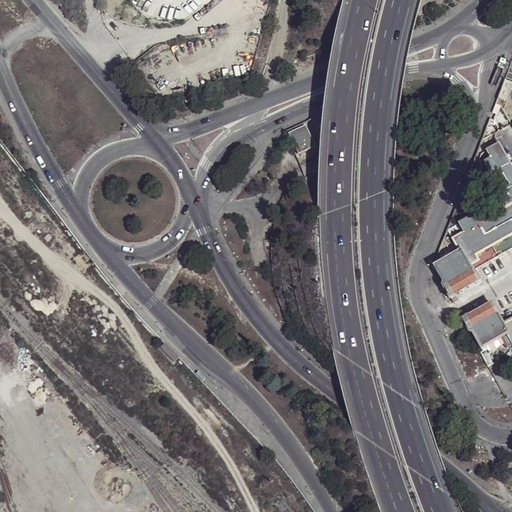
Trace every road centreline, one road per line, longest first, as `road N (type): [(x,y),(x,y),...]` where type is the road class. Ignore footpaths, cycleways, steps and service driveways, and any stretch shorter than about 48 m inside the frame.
road 1 (motorway): [(365,0),(339,120),(337,209),(355,364),(402,511)]
road 2 (motorway): [(437,511),(384,343),(375,271),(378,123),(400,0)]
road 3 (primary): [(492,511),(294,359),(237,291),(192,199)]
road 4 (unclassified): [(511,435),(490,434),(469,414),(416,291),(416,273),(483,104)]
road 5 (primary): [(100,245),(260,408),(330,511)]
road 6 (tertiary): [(444,35),(158,143)]
road 7 (tertiary): [(192,199),(224,144),(402,71),(439,66)]
road 8 (primary): [(158,143),(31,0)]
road 9 (primary): [(0,69),(79,216)]
road 10 (track): [(0,381),(73,511)]
road 11 (primary): [(158,143),(97,161),(84,178),(79,216)]
road 12 (primary): [(100,245),(136,255),(166,244),(192,199)]
